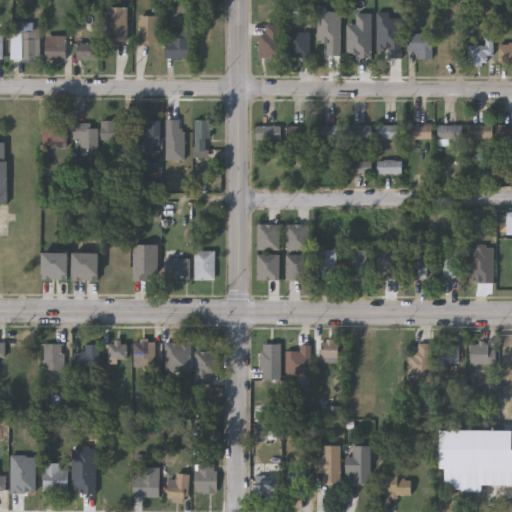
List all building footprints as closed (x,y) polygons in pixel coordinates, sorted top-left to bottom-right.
[(107,43),(107,6),(126,6),(126,43),(107,43)] [(158,15),(158,43),(139,43),(139,15),(158,15)] [(35,25),(35,59),(18,59),(18,25),(35,25)] [(259,34),(265,34),(265,25),(281,25),(281,57),(259,57),(259,34)] [(189,57),(166,57),(166,31),(189,31),(189,57)] [(309,32),(309,58),(288,58),(288,32),(309,32)] [(418,59),(418,52),(407,52),(407,33),(432,33),(432,59),(418,59)] [(51,43),(51,36),(66,36),(66,61),(45,61),(45,43),(51,43)] [(492,38),(492,64),(466,64),(466,44),(484,44),(484,38),(492,38)] [(76,60),(76,42),(97,42),(97,60),(76,60)] [(508,44),(508,64),(500,64),(500,44),(508,44)] [(68,120),(68,147),(45,147),(45,120),(68,120)] [(161,145),(139,145),(139,120),(161,120),(161,145)] [(194,120),(210,120),(210,158),(194,158),(194,120)] [(129,122),(129,140),(102,140),(102,122),(129,122)] [(82,140),(74,140),(74,123),(98,123),(98,154),(82,154),(82,140)] [(378,140),(378,125),(403,125),(403,140),(378,140)] [(433,142),(408,142),(408,125),(433,125),(433,142)] [(464,125),(464,140),(439,140),(439,125),(464,125)] [(494,125),(494,140),(469,140),(469,125),(494,125)] [(509,142),(501,142),(501,125),(509,125),(509,142)] [(287,140),(287,126),(312,126),(312,140),(287,140)] [(317,140),(317,126),(342,126),(342,140),(317,140)] [(372,126),(372,141),(345,141),(345,126),(372,126)] [(281,127),(281,140),(255,140),(255,127),(281,127)] [(0,205),(9,206),(9,144),(0,144),(0,205)] [(372,174),(348,174),(348,161),(372,161),(372,174)] [(403,161),(403,175),(378,175),(378,161),(403,161)] [(258,250),(258,224),(281,224),(281,250),(258,250)] [(309,225),(309,250),(287,250),(287,225),(309,225)] [(458,249),(458,277),(443,277),(443,249),(458,249)] [(337,250),(337,279),(322,279),(322,250),(337,250)] [(353,278),(353,250),(367,250),(367,278),(353,278)] [(474,277),(474,250),(488,250),(488,277),(474,277)] [(195,280),(195,251),(216,251),(216,280),(195,280)] [(70,278),(43,278),(43,252),(70,252),(70,278)] [(101,253),(101,280),(74,279),(74,252),(101,253)] [(257,280),(257,254),(281,254),(281,280),(257,280)] [(287,280),(287,254),(309,254),(309,280),(287,280)] [(412,278),(413,255),(428,256),(427,278),(412,278)] [(191,280),(164,280),(164,257),(191,257),(191,280)] [(134,367),(134,339),(156,339),(156,367),(134,367)] [(321,339),(339,339),(339,357),(321,357),(321,339)] [(128,341),(128,360),(109,360),(109,341),(128,341)] [(65,343),(65,382),(43,382),(43,343),(65,343)] [(191,343),(191,371),(166,371),(166,343),(191,343)] [(281,343),(281,379),(262,379),(262,343),(281,343)] [(433,383),(409,382),(409,354),(419,354),(419,343),(433,343),(433,383)] [(0,344),(0,358),(8,358),(8,345),(0,344)] [(100,370),(76,370),(76,352),(85,352),(85,344),(100,344),(100,370)] [(287,376),(287,350),(300,350),(300,344),(311,344),(311,376),(287,376)] [(460,363),(437,363),(437,344),(460,344),(460,363)] [(496,364),(471,364),(471,344),(496,344),(496,364)] [(196,382),(196,351),(219,351),(219,382),(196,382)] [(511,485),(480,485),(480,490),(442,490),(442,430),(511,430),(511,485)] [(317,455),(324,455),(324,444),(341,444),(341,482),(323,482),(323,472),(317,472),(317,455)] [(371,482),(355,482),(355,472),(347,472),(347,456),(355,456),(355,445),(371,445),(371,482)] [(44,491),(44,462),(60,462),(60,470),(69,470),(69,491),(44,491)] [(196,492),(196,464),(218,464),(218,492),(196,492)] [(160,497),(135,497),(135,466),(160,466),(160,497)] [(189,502),(169,502),(169,473),(189,473),(189,502)] [(305,473),(305,494),(287,494),(287,473),(305,473)] [(281,492),(257,492),(257,474),(281,474),(281,492)] [(411,493),(385,493),(385,475),(411,475),(411,493)] [(8,478),(0,477),(0,492),(8,493),(8,478)]
